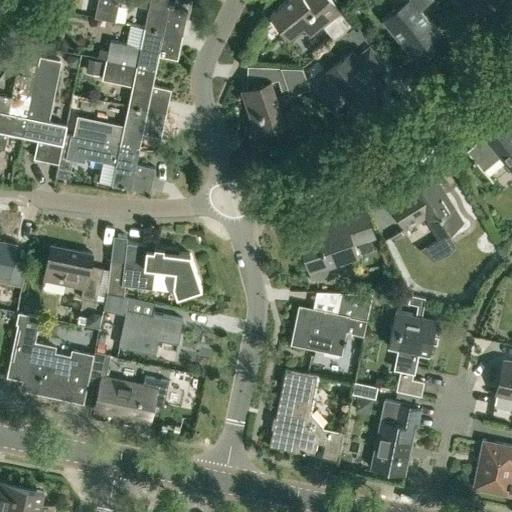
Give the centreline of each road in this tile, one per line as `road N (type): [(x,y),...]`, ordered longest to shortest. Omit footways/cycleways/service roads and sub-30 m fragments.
road 1 (residential): [(231,203),(373,153),(511,43)]
road 2 (residential): [(222,482),(259,328),(231,203)]
road 3 (residential): [(0,193),(133,211),(231,203)]
road 4 (residential): [(231,203),(201,74),(238,0)]
road 5 (tertiary): [(363,511),(222,482)]
